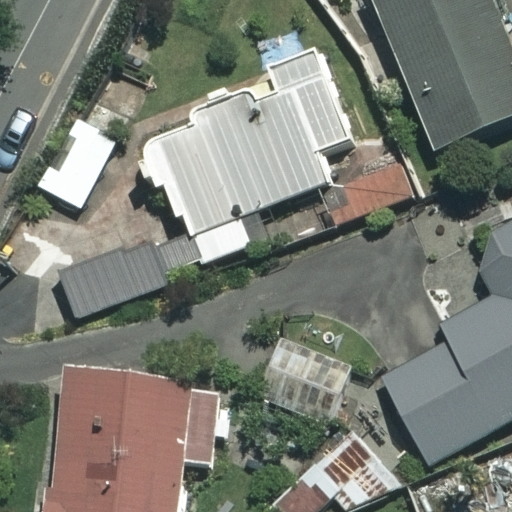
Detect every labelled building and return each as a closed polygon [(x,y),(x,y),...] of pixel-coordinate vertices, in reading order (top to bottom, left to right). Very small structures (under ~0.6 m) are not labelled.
[(511,118),(511,54),(490,0),(371,0),(432,150),(511,118)] [(144,142),(148,151),(135,157),(152,193),(165,187),(202,268),(254,244),(243,220),(332,179),(320,155),(356,138),(314,48),(260,73),(265,85),(144,142)] [(77,115),(36,184),(81,211),(122,142),(77,115)] [(374,143),(336,164),(346,181),(325,194),(351,240),(402,211),(392,193),(412,182),(400,162),(389,169),(374,143)] [(511,224),(474,246),(501,294),(443,326),(452,343),(383,381),(428,465),(511,419),(511,224)] [(144,300),(126,254),(61,278),(78,324),(144,300)] [(344,357),(275,356),(274,431),(343,432),(344,357)] [(219,392),(65,372),(46,511),(174,511),(181,464),(209,467),(219,392)]
